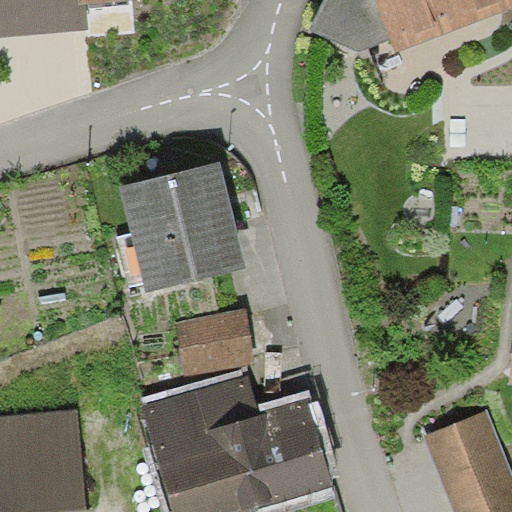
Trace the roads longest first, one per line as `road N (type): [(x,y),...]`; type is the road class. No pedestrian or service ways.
road 1 (unclassified): [(376,511),(256,80)]
road 2 (residential): [(0,169),(256,80)]
